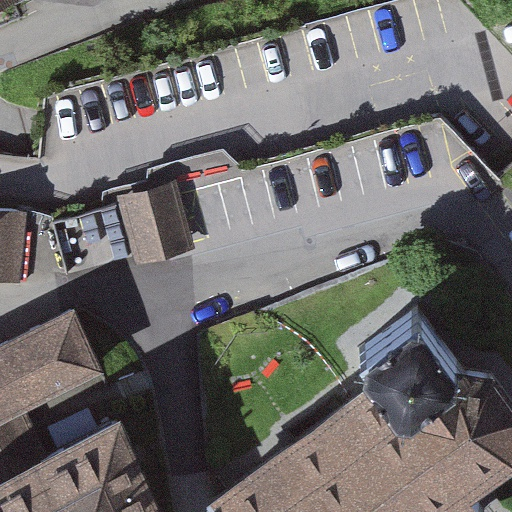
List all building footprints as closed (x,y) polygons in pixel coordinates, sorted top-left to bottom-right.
[(36,0),(0,0),(0,18),(36,0)] [(184,181),(125,196),(143,262),(199,249),(184,181)] [(26,202),(0,199),(0,274),(18,276),(26,202)] [(405,379),(238,508),(241,511),(511,511),(511,492),(502,479),(511,471),(511,344),(489,363),(444,305),(384,352),(405,379)] [(91,315),(0,358),(0,431),(120,374),(91,315)] [(0,511),(185,511),(167,477),(142,428),(0,501),(0,511)]
